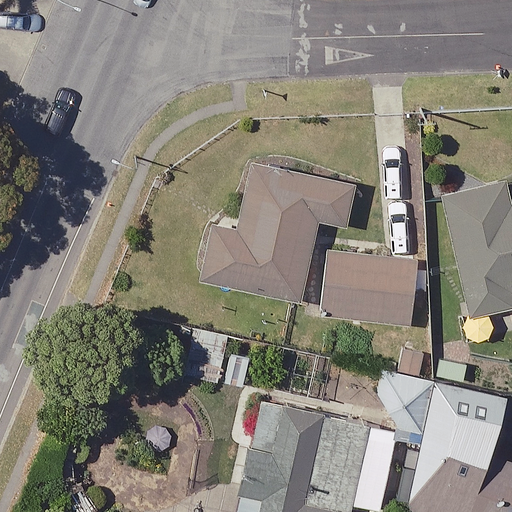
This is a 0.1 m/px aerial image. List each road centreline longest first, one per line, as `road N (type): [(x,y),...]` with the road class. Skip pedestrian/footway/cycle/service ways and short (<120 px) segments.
road 1 (residential): [(121,7),(248,44),(511,34)]
road 2 (secondary): [(121,7),(0,293)]
